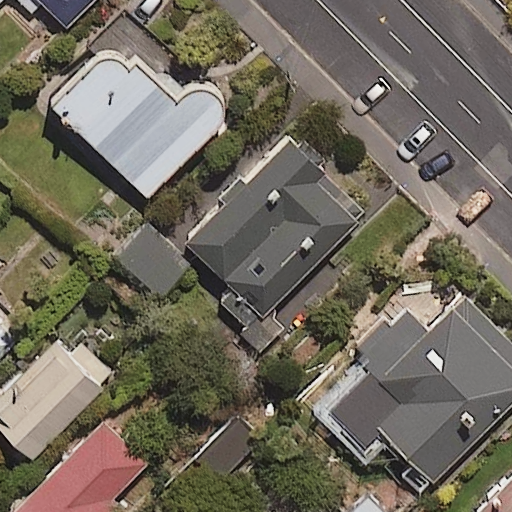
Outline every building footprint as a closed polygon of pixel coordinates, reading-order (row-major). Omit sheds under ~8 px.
[(78,0),(39,0),(60,19),(78,0)] [(174,81),(112,20),(42,91),(138,185),(224,97),(191,64),(174,81)] [(364,205),(281,123),(174,231),(258,313),(364,205)] [(185,262),(143,216),(111,246),(153,292),(185,262)] [(511,390),(511,339),(444,273),(407,310),(399,302),(353,349),(370,366),(345,392),(429,474),(511,390)] [(0,349),(13,337),(0,323),(0,349)] [(64,348),(49,333),(0,381),(0,424),(25,450),(108,368),(76,336),(64,348)] [(145,458),(98,411),(4,505),(11,511),(118,511),(104,498),(145,458)] [(258,439),(233,414),(197,450),(222,475),(258,439)] [(511,511),(511,464),(467,509),(470,511),(511,511)] [(384,511),(365,489),(343,508),(346,511),(384,511)] [(318,511),(308,502),(297,511),(233,511),(227,506),(220,511),(318,511)]
